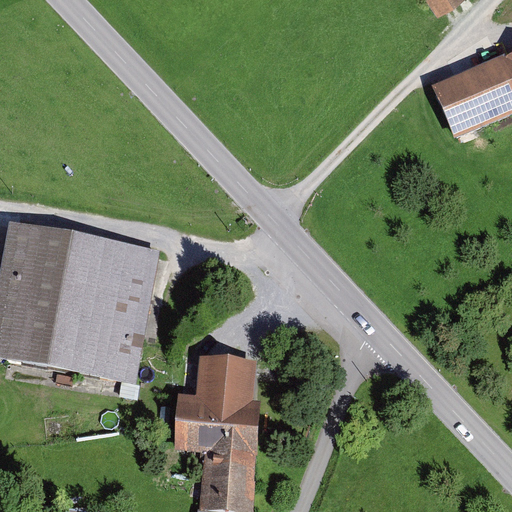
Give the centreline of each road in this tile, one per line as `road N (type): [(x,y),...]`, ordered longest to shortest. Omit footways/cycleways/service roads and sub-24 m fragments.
road 1 (tertiary): [(67,0),(511,472)]
road 2 (track): [(273,219),(496,0)]
road 3 (track): [(0,205),(216,250),(261,246),(284,231)]
road 4 (track): [(300,511),(357,354),(377,330)]
